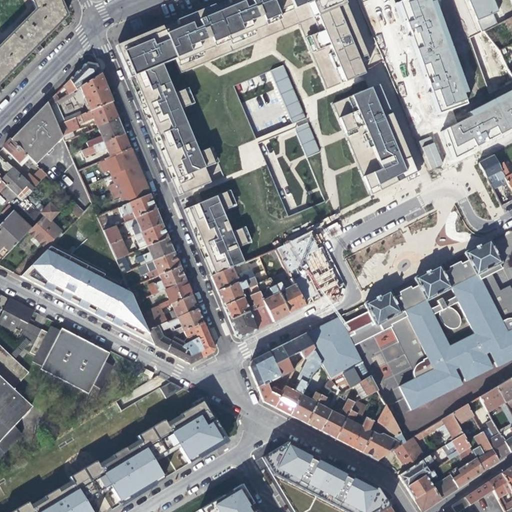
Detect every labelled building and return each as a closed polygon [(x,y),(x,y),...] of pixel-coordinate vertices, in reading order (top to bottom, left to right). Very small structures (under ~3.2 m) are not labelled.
[(0,44),(0,77),(21,58),(65,15),(57,0),(30,0),(35,10),(0,44)] [(178,25),(163,31),(161,27),(115,47),(129,80),(133,79),(181,196),(210,185),(203,171),(215,166),(209,151),(199,155),(181,111),(191,107),(185,92),(175,96),(163,67),(177,61),(182,74),(300,26),(327,90),(364,75),(357,60),(363,57),(338,0),(226,0),(176,21),(178,25)] [(428,0),(401,0),(395,2),(436,115),(465,105),(428,0)] [(460,12),(468,35),(498,25),(493,11),(498,10),(494,0),(465,0),(468,9),(460,12)] [(64,87),(68,94),(78,86),(98,72),(96,69),(94,64),(86,65),(73,77),(64,87)] [(284,64),(270,69),(291,124),(305,119),(284,64)] [(78,86),(80,89),(88,108),(89,111),(110,101),(105,88),(98,72),(78,86)] [(58,104),(80,89),(78,86),(68,94),(60,99),(49,107),(57,126),(75,117),(89,111),(88,108),(64,118),(58,104)] [(406,154),(378,86),(338,103),(367,171),(406,154)] [(57,94),(47,103),(49,107),(60,99),(57,94)] [(511,96),(438,133),(450,161),(472,150),(511,128),(511,96)] [(110,101),(89,111),(91,117),(96,128),(117,118),(114,111),(110,101)] [(47,103),(36,114),(45,122),(49,129),(55,144),(62,137),(57,126),(49,107),(47,103)] [(91,117),(89,111),(75,117),(77,123),(91,117)] [(22,128),(10,140),(25,156),(34,165),(55,144),(49,129),(45,122),(36,114),(22,128)] [(100,138),(102,143),(123,133),(121,127),(117,118),(96,128),(100,138)] [(306,157),(320,151),(307,122),(294,128),(306,157)] [(123,133),(102,143),(105,149),(108,158),(129,148),(127,142),(123,133)] [(433,136),(421,140),(429,169),(442,165),(433,136)] [(88,149),(102,143),(100,138),(86,145),(88,149)] [(25,156),(10,140),(6,144),(2,148),(17,164),(25,156)] [(105,149),(102,143),(88,149),(70,157),(77,172),(98,163),(97,161),(87,165),(85,158),(105,149)] [(134,161),(129,148),(108,158),(98,163),(102,173),(108,170),(110,176),(136,164),(134,161)] [(499,181),(504,178),(500,171),(493,155),(478,163),(498,203),(504,201),(495,183),(499,181)] [(140,174),(136,164),(110,176),(113,183),(107,186),(110,192),(142,179),(140,174)] [(31,191),(33,189),(23,180),(12,168),(6,174),(0,180),(5,185),(22,201),(26,198),(25,197),(24,195),(29,189),(31,191)] [(504,168),(500,171),(504,178),(511,195),(511,173),(508,176),(504,168)] [(29,175),(23,180),(33,189),(45,177),(39,170),(32,177),(29,175)] [(122,205),(148,194),(145,186),(142,179),(110,192),(113,199),(118,197),(122,205)] [(123,221),(133,217),(154,209),(152,203),(148,194),(122,205),(117,207),(123,221)] [(231,209),(225,194),(187,210),(214,275),(231,268),(242,264),(236,250),(246,246),(239,231),(230,235),(221,213),(231,209)] [(17,207),(23,213),(32,204),(26,198),(22,201),(17,207)] [(49,203),(40,212),(44,216),(35,224),(30,229),(28,232),(38,242),(44,248),(60,232),(49,221),(58,212),(49,203)] [(40,212),(32,204),(23,213),(35,224),(44,216),(40,212)] [(77,217),(81,213),(72,204),(67,208),(77,217)] [(130,227),(133,235),(160,223),(157,215),(154,209),(133,217),(136,224),(130,227)] [(13,211),(0,224),(0,257),(1,258),(14,245),(28,232),(30,229),(20,220),(21,219),(13,211)] [(100,225),(102,230),(112,226),(113,226),(112,222),(109,224),(104,213),(96,216),(100,225)] [(133,235),(137,244),(143,241),(146,247),(167,239),(163,231),(160,223),(133,235)] [(119,241),(112,226),(102,230),(108,245),(119,241)] [(62,233),(60,232),(44,248),(46,250),(62,233)] [(144,262),(145,264),(172,252),(170,246),(167,239),(146,247),(148,253),(134,259),(135,263),(138,262),(139,264),(144,262)] [(498,291),(489,274),(498,269),(497,263),(497,262),(486,240),(480,244),(461,253),(464,260),(458,263),(461,272),(460,274),(458,271),(450,274),(452,278),(444,281),(440,272),(436,266),(425,272),(411,279),(415,287),(419,295),(412,299),(410,295),(404,299),(406,302),(404,303),(399,295),(391,299),(387,292),(376,297),(362,304),(372,324),(371,325),(369,322),(351,330),(353,334),(347,337),(336,317),(318,327),(303,334),(308,343),(311,349),(320,364),(329,379),(342,372),(351,368),(360,363),(352,347),(388,328),(396,344),(429,327),(440,350),(420,360),(421,362),(413,366),(413,367),(412,368),(412,369),(411,369),(411,370),(411,371),(411,372),(411,373),(411,374),(411,375),(411,376),(411,377),(411,378),(411,379),(412,379),(412,380),(396,389),(409,411),(459,385),(453,371),(457,369),(464,382),(489,369),(482,355),(488,353),(495,367),(511,358),(511,319),(510,319),(509,319),(508,319),(507,319),(506,319),(505,319),(504,319),(503,320),(499,322),(498,320),(476,331),(465,309),(498,291)] [(125,256),(119,241),(108,245),(115,260),(122,257),(125,256)] [(138,251),(146,247),(143,241),(137,244),(135,245),(138,251)] [(120,328),(152,345),(145,331),(141,321),(133,302),(128,290),(46,250),(19,276),(50,292),(120,328)] [(154,269),(157,276),(178,267),(176,260),(172,252),(145,264),(137,267),(139,273),(144,271),(145,273),(154,269)] [(128,271),(122,257),(115,260),(121,274),(128,271)] [(461,272),(458,263),(440,272),(444,281),(452,278),(450,274),(458,271),(460,274),(461,272)] [(154,294),(163,290),(185,282),(182,275),(178,267),(157,276),(159,281),(147,286),(151,295),(154,294)] [(213,285),(216,291),(251,277),(249,270),(234,276),(231,268),(210,277),(213,285)] [(275,275),(269,277),(286,315),(293,311),(304,307),(293,286),(283,290),(275,275)] [(241,290),(246,288),(254,284),(251,277),(216,291),(219,300),(222,307),(243,298),(244,298),(241,290)] [(258,292),(264,306),(271,323),(280,318),(286,315),(269,277),(266,279),(254,284),(258,292)] [(163,290),(169,304),(190,295),(188,289),(185,282),(163,290)] [(246,288),(249,296),(258,292),(254,284),(246,288)] [(134,285),(128,290),(133,302),(140,299),(134,285)] [(507,286),(498,291),(465,309),(476,331),(498,320),(499,322),(503,320),(504,319),(505,319),(506,319),(507,319),(508,319),(509,319),(510,319),(511,319),(511,293),(511,291),(510,290),(509,289),(509,288),(508,287),(507,286)] [(415,287),(399,295),(404,303),(406,302),(404,299),(410,295),(412,299),(419,295),(415,287)] [(247,307),(243,298),(222,307),(225,315),(227,321),(248,312),(251,311),(264,306),(258,292),(249,296),(253,305),(247,307)] [(169,304),(175,318),(196,310),(193,302),(190,295),(169,304)] [(0,331),(10,337),(16,327),(19,321),(27,325),(28,323),(34,313),(10,300),(0,317),(0,331)] [(266,325),(271,323),(264,306),(251,311),(253,318),(262,314),(266,325)] [(171,336),(182,332),(202,323),(199,317),(196,310),(175,318),(166,322),(168,327),(178,323),(180,328),(170,332),(171,336)] [(255,330),(248,312),(227,321),(233,336),(240,338),(247,335),(255,330)] [(141,321),(145,331),(166,322),(162,313),(141,321)] [(38,338),(42,330),(35,327),(28,323),(27,325),(19,321),(16,327),(25,331),(25,330),(30,332),(25,341),(12,353),(10,356),(14,359),(17,357),(31,344),(34,345),(36,346),(40,339),(38,338)] [(158,332),(168,327),(166,322),(145,331),(152,345),(158,348),(164,352),(169,342),(160,338),(158,332)] [(196,338),(189,341),(195,346),(200,358),(206,355),(211,353),(212,349),(206,334),(202,323),(182,332),(184,337),(194,333),(196,338)] [(48,334),(42,330),(38,338),(40,339),(36,346),(34,345),(30,354),(36,357),(34,362),(44,368),(42,371),(48,374),(47,376),(54,380),(55,378),(58,379),(57,381),(63,384),(64,382),(68,384),(66,386),(73,389),(74,388),(77,389),(76,391),(82,394),(83,392),(88,395),(93,386),(99,390),(111,367),(104,363),(108,353),(104,351),(105,349),(98,346),(97,347),(94,346),(95,344),(88,341),(88,342),(84,340),(85,339),(79,336),(78,338),(75,336),(76,334),(69,331),(69,333),(64,330),(62,333),(52,327),(48,334)] [(429,327),(396,344),(411,372),(411,371),(411,370),(411,369),(412,369),(412,368),(413,367),(413,366),(421,362),(420,360),(440,350),(429,327)] [(21,339),(25,341),(30,332),(25,330),(25,331),(21,339)] [(267,353),(273,364),(284,359),(298,353),(300,356),(311,349),(308,343),(303,334),(288,342),(267,353)] [(172,337),(169,342),(164,352),(175,357),(188,364),(196,360),(200,358),(195,346),(189,341),(185,339),(181,342),(172,337)] [(28,373),(14,359),(10,356),(0,346),(0,448),(5,453),(22,435),(13,426),(31,407),(13,390),(28,373)] [(289,390),(282,386),(273,408),(280,411),(289,416),(299,395),(309,376),(320,364),(311,349),(300,356),(302,361),(301,363),(299,362),(294,373),(296,374),(289,390)] [(256,389),(268,382),(279,376),(273,364),(267,353),(257,358),(250,362),(247,367),(256,389)] [(284,359),(273,364),(279,376),(289,370),(284,359)] [(359,382),(368,376),(366,373),(360,363),(351,368),(359,382)] [(310,401),(299,395),(289,416),(296,420),(304,424),(324,386),(329,379),(320,364),(309,376),(320,381),(315,392),(314,392),(310,401)] [(376,390),(368,376),(359,382),(367,395),(376,390)] [(511,396),(511,386),(508,380),(498,385),(494,388),(502,402),(511,396)] [(270,386),(268,382),(256,389),(262,402),(267,405),(273,408),(282,386),(283,385),(280,384),(278,386),(274,384),(270,386)] [(183,389),(170,383),(160,388),(166,399),(181,390),(183,389)] [(328,388),(324,386),(304,424),(310,427),(318,431),(329,411),(321,406),(325,397),(324,396),(328,388)] [(510,436),(502,442),(508,453),(511,450),(511,419),(502,402),(494,388),(477,398),(486,413),(498,405),(504,415),(506,429),(510,436)] [(338,416),(329,411),(318,431),(325,435),(333,439),(349,411),(353,403),(346,399),(338,416)] [(98,462),(86,470),(99,492),(112,485),(123,503),(166,477),(156,459),(168,452),(180,444),(191,462),(227,441),(215,422),(202,400),(200,402),(98,462)] [(456,427),(467,419),(471,417),(465,405),(449,415),(456,427)] [(377,436),(370,433),(360,453),(376,461),(392,451),(405,443),(392,419),(384,406),(377,420),(384,430),(393,437),(390,441),(380,435),(377,436)] [(355,414),(349,411),(333,439),(344,445),(360,453),(370,433),(368,431),(372,422),(371,421),(374,415),(368,412),(360,427),(351,422),(355,414)] [(440,421),(449,435),(451,438),(452,441),(461,436),(456,427),(449,415),(440,421)] [(468,424),(470,429),(476,426),(471,417),(467,419),(469,423),(468,424)] [(435,424),(420,433),(422,437),(437,427),(435,424)] [(476,426),(470,429),(474,436),(471,438),(479,452),(481,456),(474,461),(480,472),(487,467),(495,462),(485,442),(476,426)] [(399,461),(404,471),(423,459),(413,443),(422,437),(420,433),(405,443),(392,451),(399,461)] [(497,434),(485,442),(495,462),(502,457),(508,453),(502,442),(497,434)] [(453,446),(458,454),(468,448),(461,436),(452,441),(432,453),(423,459),(404,471),(397,476),(400,480),(405,488),(427,474),(423,466),(429,462),(453,446)] [(286,443),(262,458),(271,474),(347,511),(379,511),(388,507),(376,489),(286,443)] [(479,452),(472,456),(474,459),(474,461),(481,456),(479,452)] [(474,459),(448,476),(455,488),(466,481),(480,472),(474,461),(474,459)] [(511,466),(509,468),(499,475),(509,493),(511,498),(511,466)] [(99,492),(86,470),(74,477),(13,511),(94,511),(87,499),(99,492)] [(434,476),(434,475),(431,471),(427,474),(405,488),(408,494),(412,500),(431,487),(428,481),(434,476)] [(500,499),(509,493),(499,475),(493,478),(486,483),(490,490),(502,511),(508,511),(509,511),(511,509),(511,502),(504,506),(500,499)] [(455,488),(448,476),(431,487),(439,499),(447,493),(455,488)] [(442,511),(455,511),(490,490),(486,483),(465,497),(442,511)] [(255,511),(256,511),(240,485),(197,511),(198,511),(255,511)] [(439,499),(431,487),(412,500),(414,503),(420,511),(439,499)]
